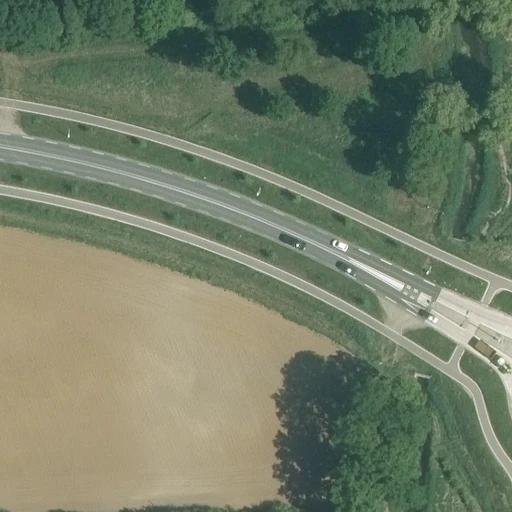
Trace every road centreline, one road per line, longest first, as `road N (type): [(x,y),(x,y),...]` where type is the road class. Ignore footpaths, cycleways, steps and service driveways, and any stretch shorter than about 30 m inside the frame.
road 1 (primary): [(0,146),(221,203),(402,287)]
road 2 (track): [(388,332),(370,511)]
road 3 (primary): [(402,287),(427,316),(511,367)]
